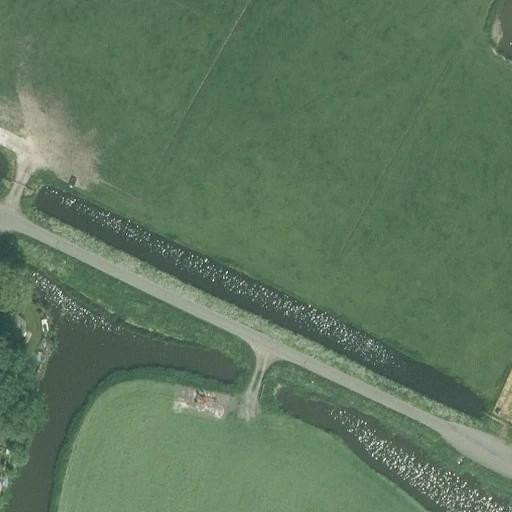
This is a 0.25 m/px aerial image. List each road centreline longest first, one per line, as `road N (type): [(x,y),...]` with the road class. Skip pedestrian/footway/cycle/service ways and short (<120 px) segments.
road 1 (unclassified): [(511,463),(0,212)]
road 2 (track): [(227,498),(273,345)]
